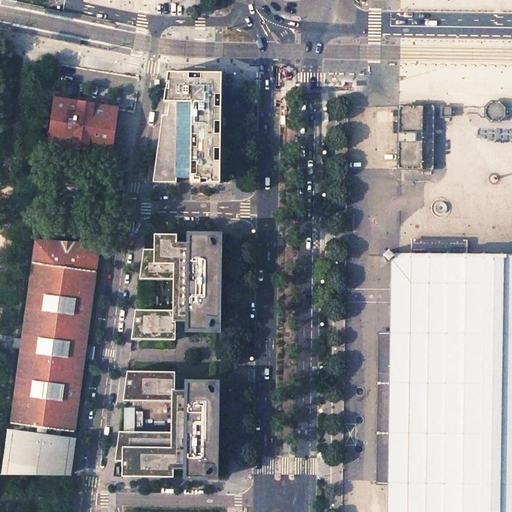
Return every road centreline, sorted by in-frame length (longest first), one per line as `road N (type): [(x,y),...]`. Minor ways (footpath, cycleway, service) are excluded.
road 1 (primary): [(269,209),(268,511)]
road 2 (residential): [(129,209),(86,498)]
road 3 (residential): [(248,6),(218,20),(157,22),(129,209)]
road 4 (tertiary): [(511,27),(323,26)]
road 5 (residential): [(265,511),(234,501),(86,498)]
road 6 (primary): [(271,47),(269,209)]
road 7 (residential): [(269,209),(129,209)]
